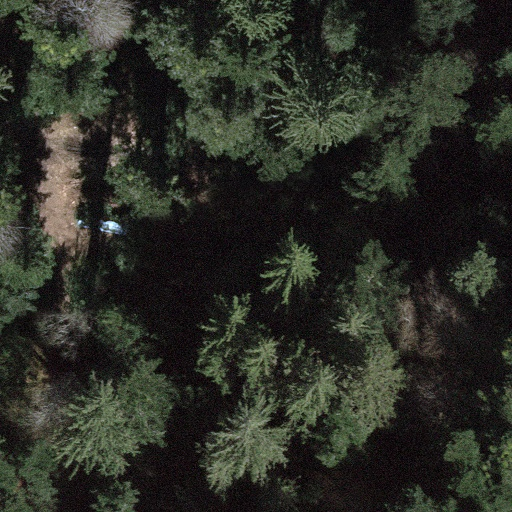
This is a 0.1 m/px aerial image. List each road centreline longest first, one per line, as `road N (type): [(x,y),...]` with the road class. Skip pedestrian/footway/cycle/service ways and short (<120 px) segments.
road 1 (track): [(511,49),(444,98),(358,135),(192,157),(132,161),(43,141),(0,88)]
road 2 (track): [(77,511),(64,395),(66,236),(61,182),(43,141)]
